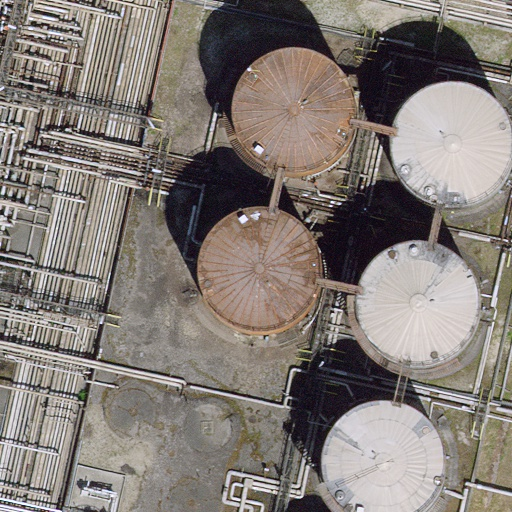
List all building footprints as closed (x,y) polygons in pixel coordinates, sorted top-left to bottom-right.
[(238,105),(238,127),(247,148),(263,164),(284,173),(307,173),(328,164),(344,148),(352,127),(352,104),(344,83),(327,67),(306,58),(283,59),(262,67),(246,83),(238,105)] [(400,140),(400,163),(409,184),(425,200),(446,209),(469,209),(490,200),(506,184),(511,169),(511,133),(506,119),(490,103),(468,94),(446,94),(425,103),(408,119),(400,140)] [(208,263),(208,285),(217,306),(233,322),(254,331),(277,331),(298,322),(314,306),(322,285),(322,262),(314,241),(297,225),(276,216),(253,217),(232,225),(216,242),(208,263)] [(365,296),(365,319),(374,340),(390,356),(412,365),(434,364),(455,356),(471,339),(480,318),(480,296),(471,275),(455,259),(434,250),(411,250),(390,259),(374,275),(365,296)] [(336,460),(336,483),(345,504),(353,511),(433,511),(442,503),(451,482),(451,460),(442,439),(426,423),(405,414),(382,414),(361,423),(345,439),(336,460)]
